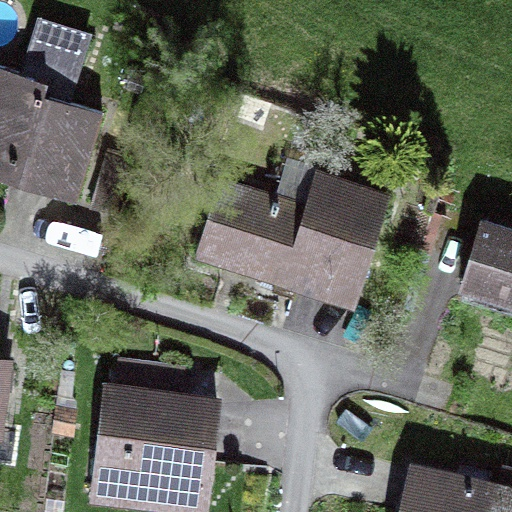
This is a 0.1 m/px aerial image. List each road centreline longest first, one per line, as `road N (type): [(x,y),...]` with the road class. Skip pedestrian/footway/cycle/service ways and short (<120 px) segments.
road 1 (residential): [(0,259),(310,356)]
road 2 (residential): [(292,511),(310,356)]
road 3 (residential): [(310,356),(447,397)]
